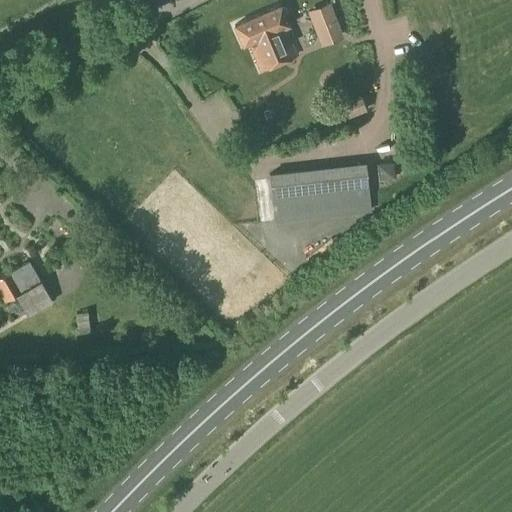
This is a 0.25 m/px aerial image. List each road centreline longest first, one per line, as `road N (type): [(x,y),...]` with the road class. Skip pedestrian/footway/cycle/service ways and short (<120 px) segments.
road 1 (primary): [(113,511),(284,352),(511,189)]
road 2 (unclassified): [(511,249),(336,370),(180,511)]
road 3 (unclassified): [(0,93),(130,24)]
